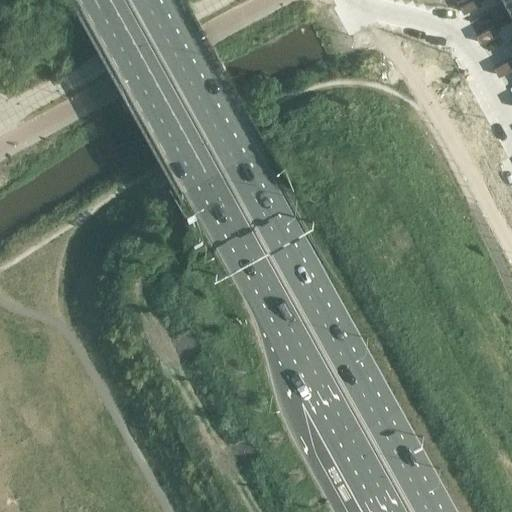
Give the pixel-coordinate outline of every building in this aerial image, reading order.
[(479,0),(470,0),(460,6),(464,13),(481,3),(479,0)] [(493,25),(484,30),(489,38),(497,33),(493,25)] [(484,30),(476,35),(480,42),(489,38),(484,30)] [(511,58),(503,63),(507,70),(511,67),(511,58)] [(503,63),(494,68),(498,75),(507,70),(503,63)]
